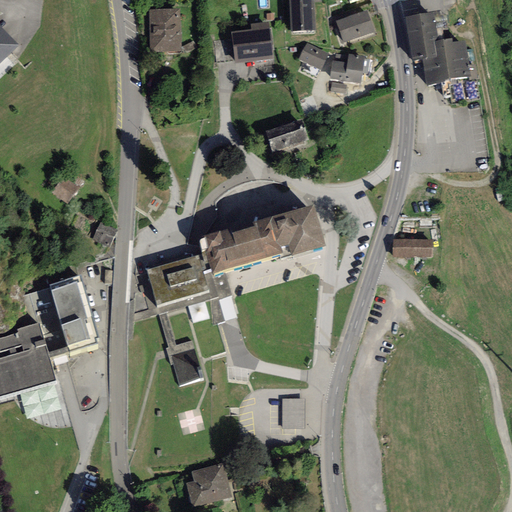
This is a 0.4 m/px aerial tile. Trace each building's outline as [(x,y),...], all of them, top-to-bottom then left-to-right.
[(289,0),(291,31),(315,30),(313,0),(289,0)] [(150,53),(181,53),(179,8),(149,9),(150,53)] [(336,21),(344,43),(375,33),(367,11),(336,21)] [(412,61),(422,60),(426,87),(450,84),(450,81),(472,78),(466,40),(454,42),(453,38),(439,40),(435,12),(405,17),(412,61)] [(231,32),(236,64),(273,59),(268,23),(251,25),(252,29),(231,32)] [(0,26),(0,63),(19,45),(0,26)] [(307,43),(299,59),(321,71),(329,55),(307,43)] [(365,57),(349,54),(347,64),(333,62),(330,79),(360,84),(362,73),(364,60),(365,57)] [(345,94),(347,85),(332,83),(331,92),(345,94)] [(302,121),(285,126),(291,146),(308,141),(302,121)] [(273,152),(291,146),(285,126),(267,132),(273,152)] [(63,176),(52,192),(67,204),(79,189),(63,176)] [(288,246),(292,256),(325,247),(313,205),(252,223),(254,227),(229,234),(228,229),(202,237),(199,241),(202,255),(206,254),(210,270),(211,274),(283,253),(281,247),(288,246)] [(100,223),(92,240),(108,247),(117,230),(100,223)] [(393,241),(393,257),(430,258),(430,242),(393,241)] [(147,271),(157,306),(209,291),(203,272),(210,270),(206,254),(202,255),(199,256),(147,271)] [(49,358),(68,353),(97,345),(95,338),(98,337),(80,276),(50,285),(51,289),(24,297),(32,325),(39,323),(49,358)] [(0,397),(56,381),(49,358),(39,323),(32,325),(17,329),(18,333),(0,338),(0,352),(9,350),(11,355),(0,358),(0,397)] [(172,358),(180,386),(203,379),(195,352),(172,358)] [(283,399),(283,429),(304,429),(304,399),(283,399)] [(186,483),(192,507),(231,498),(222,464),(192,472),(194,481),(186,483)]
